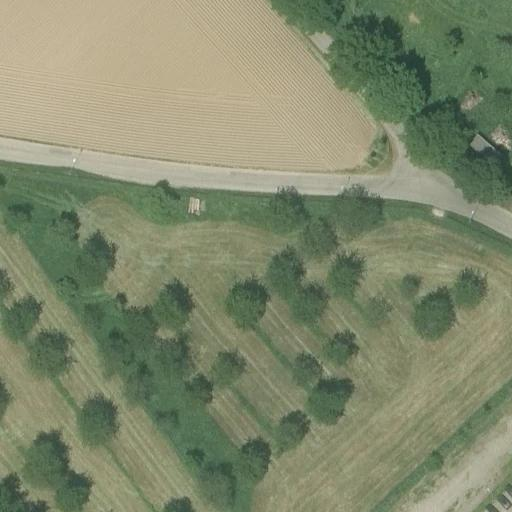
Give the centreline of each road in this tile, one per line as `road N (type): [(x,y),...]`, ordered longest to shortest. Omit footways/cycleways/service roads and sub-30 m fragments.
road 1 (tertiary): [(405,188),(212,178),(0,148)]
road 2 (unclassified): [(405,188),(405,145),(389,116),(286,0)]
